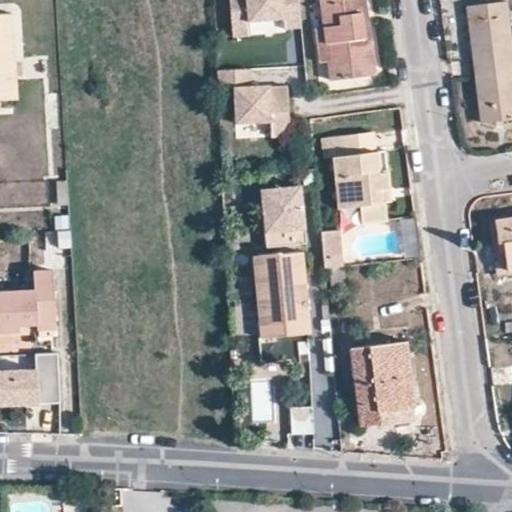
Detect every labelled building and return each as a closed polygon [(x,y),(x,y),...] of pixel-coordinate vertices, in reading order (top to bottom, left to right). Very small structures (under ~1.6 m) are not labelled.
[(230,0),(235,39),(252,37),(251,23),(285,20),(286,31),(302,29),(298,0),(230,0)] [(321,0),(325,27),(329,62),(332,81),(375,75),(365,0),(321,0)] [(466,7),(475,75),(511,70),(511,49),(505,1),(466,7)] [(0,100),(16,99),(11,14),(0,14),(0,100)] [(321,63),(329,62),(325,27),(324,27),(315,29),(320,63),(321,63)] [(450,31),(452,47),(469,45),(467,29),(450,31)] [(294,135),(291,85),(274,86),(273,85),(255,85),(254,68),(251,68),(219,70),(219,89),(235,89),(237,121),(274,119),(275,136),(276,136),(294,135)] [(511,70),(475,75),(481,121),(511,116),(511,70)] [(380,189),(389,188),(387,168),(372,169),(371,152),(372,152),(375,151),(373,133),(342,136),(344,156),(334,157),(341,206),(362,205),(362,223),(387,220),(385,202),(382,203),(381,190),(380,189)] [(385,151),(375,151),(372,152),(371,152),(372,169),(387,168),(387,167),(385,152),(385,151)] [(262,247),(302,242),(296,185),(256,189),(262,247)] [(389,191),(389,188),(380,189),(381,190),(382,203),(385,202),(389,202),(389,201),(389,191)] [(56,230),(68,230),(66,215),(55,215),(56,230)] [(502,270),(511,268),(511,217),(495,220),(502,270)] [(46,261),(68,261),(66,234),(44,235),(46,261)] [(339,234),(322,236),(325,272),(331,271),(338,270),(343,269),(339,234)] [(261,338),(308,334),(309,334),(301,254),(280,256),(280,253),(259,255),(259,267),(257,280),(259,282),(258,299),(261,338)] [(338,270),(331,271),(333,291),(346,291),(343,269),(338,270)] [(33,293),(0,293),(0,333),(17,333),(19,333),(19,328),(19,327),(38,326),(38,327),(38,337),(38,338),(55,338),(55,325),(54,292),(52,292),(52,274),(32,275),(33,293)] [(19,328),(19,333),(20,338),(37,337),(38,337),(38,327),(38,326),(19,327),(19,328)] [(20,338),(19,333),(17,333),(0,333),(0,350),(20,349),(20,338)] [(308,356),(308,334),(261,338),(261,339),(262,362),(309,357),(308,356)] [(381,410),(413,406),(405,343),(351,349),(362,427),(382,423),(380,411),(381,410)] [(59,404),(57,354),(34,355),(35,370),(0,371),(0,406),(26,406),(25,392),(35,392),(36,405),(59,404)] [(26,406),(36,405),(35,392),(25,392),(26,406)] [(293,433),(315,432),(314,406),(292,406),(293,433)] [(415,419),(413,406),(381,410),(380,411),(382,423),(415,419)]
